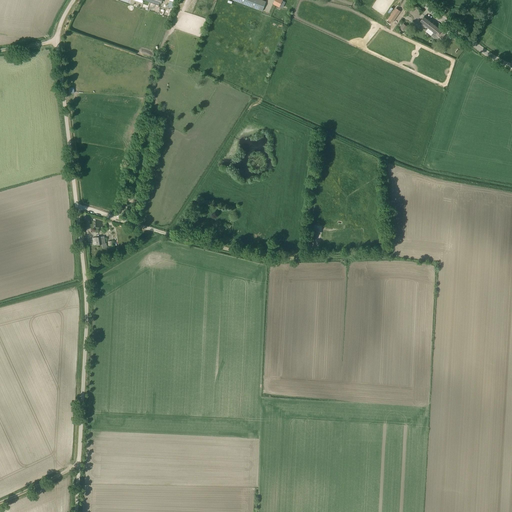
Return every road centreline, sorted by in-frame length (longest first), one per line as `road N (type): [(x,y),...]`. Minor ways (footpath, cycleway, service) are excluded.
road 1 (unclassified): [(75,511),(87,306),(57,41),(74,0)]
road 2 (track): [(350,258),(267,260),(75,206)]
